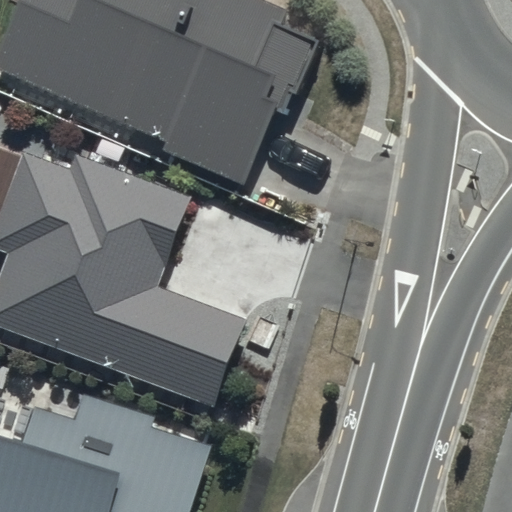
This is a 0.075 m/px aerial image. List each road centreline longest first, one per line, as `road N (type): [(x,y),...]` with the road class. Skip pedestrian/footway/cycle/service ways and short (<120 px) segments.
road 1 (tertiary): [(409,377),(404,268),(454,32)]
road 2 (tertiary): [(511,211),(455,315),(409,377)]
road 3 (tertiary): [(374,511),(409,377)]
